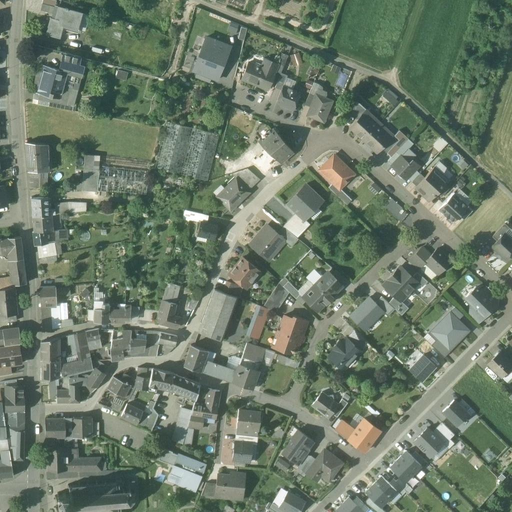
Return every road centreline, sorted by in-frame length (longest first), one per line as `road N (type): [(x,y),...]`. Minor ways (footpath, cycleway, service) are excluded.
road 1 (residential): [(325,145),(238,217),(187,334)]
road 2 (residential): [(426,218),(326,323),(286,407)]
road 3 (track): [(333,59),(389,82),(511,196)]
road 4 (tertiary): [(18,0),(24,217)]
road 5 (residential): [(511,317),(363,463)]
road 6 (residential): [(33,336),(93,324),(187,334)]
road 7 (residential): [(166,361),(115,365),(87,407),(33,408)]
road 8 (residential): [(426,218),(337,136),(325,145)]
road 9 (residential): [(163,442),(217,462),(228,386)]
